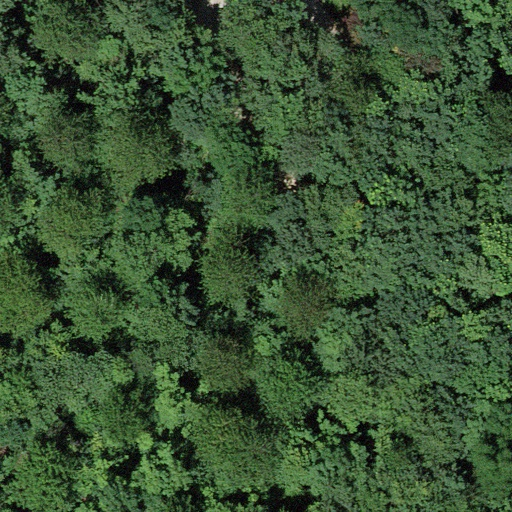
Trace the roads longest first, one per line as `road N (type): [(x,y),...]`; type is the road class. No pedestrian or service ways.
road 1 (track): [(180,0),(266,144),(403,339),(482,511)]
road 2 (track): [(511,252),(278,0)]
